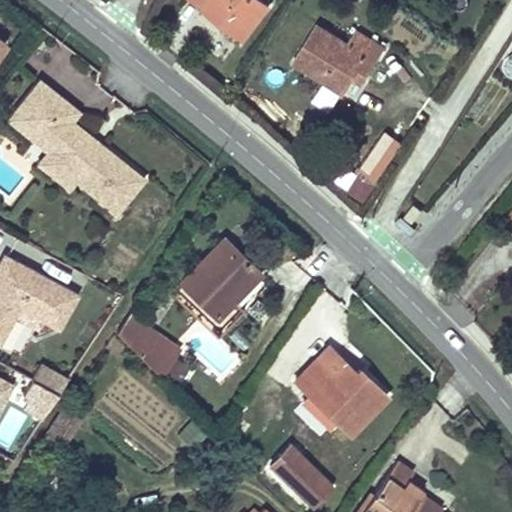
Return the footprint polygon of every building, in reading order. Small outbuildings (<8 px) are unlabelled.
[(268,4),(262,0),(196,0),(243,36),(268,4)] [(344,92),(355,74),(359,68),(367,73),(384,47),(356,29),(347,44),(317,25),(295,61),(344,92)] [(367,73),(359,68),(355,74),(364,79),(367,73)] [(86,138),(68,124),(72,119),(79,110),(39,77),(10,113),(50,145),(46,150),(63,163),(53,176),(69,188),(75,180),(116,213),(145,177),(106,146),(100,154),(84,142),(86,138)] [(50,145),(10,113),(6,118),(46,150),(50,145)] [(106,146),(72,119),(68,124),(86,138),(84,142),(100,154),(106,146)] [(374,178),(397,137),(381,128),(357,168),(374,178)] [(53,176),(63,163),(46,150),(37,163),(53,176)] [(342,165),(332,182),(364,200),(374,182),(342,165)] [(405,215),(413,222),(422,209),(414,203),(405,215)] [(233,299),(260,272),(244,256),(241,259),(235,252),(237,249),(224,237),(181,281),(217,316),(233,299)] [(244,256),(237,249),(235,252),(241,259),(244,256)] [(0,340),(19,306),(58,327),(78,292),(4,253),(0,259),(0,340)] [(126,340),(137,326),(141,319),(129,311),(117,330),(126,340)] [(179,345),(141,319),(137,326),(175,352),(177,349),(179,345)] [(175,352),(137,326),(126,340),(160,375),(162,372),(173,355),(175,352)] [(386,393),(359,367),(355,371),(328,345),(295,379),(327,410),(335,418),(349,432),(386,393)] [(179,383),(190,366),(173,355),(162,372),(179,383)] [(0,413),(15,383),(0,376),(0,413)] [(327,410),(310,393),(303,400),(328,425),(335,418),(327,410)] [(25,441),(47,408),(31,397),(9,431),(25,441)] [(53,442),(72,412),(64,406),(45,435),(53,442)] [(333,484),(290,442),(269,464),(270,465),(311,505),(312,506),(333,484)] [(438,511),(418,497),(420,494),(423,489),(407,478),(413,471),(397,459),(359,511),(438,511)] [(311,505),(270,465),(265,470),(306,510),(311,505)] [(358,511),(373,492),(369,489),(352,511),(358,511)] [(440,508),(420,494),(418,497),(438,511),(440,508)]
